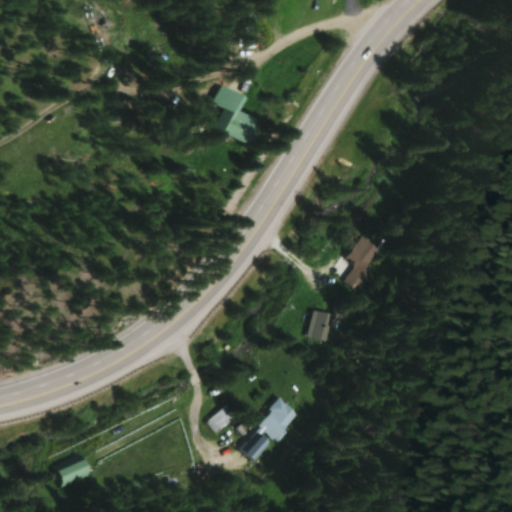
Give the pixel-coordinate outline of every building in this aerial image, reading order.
[(252,143),(262,119),(240,110),(246,94),(221,84),(214,103),(225,107),(216,129),(252,143)] [(343,259),(353,269),(343,279),(355,292),(373,273),(366,266),(378,253),(363,238),(343,259)] [(305,337),(327,342),(333,315),(311,310),(305,337)] [(296,413),(277,398),(238,448),(257,463),(296,413)] [(213,435),(233,418),(223,406),(203,423),(213,435)] [(89,477),(83,456),(52,464),(57,486),(89,477)]
